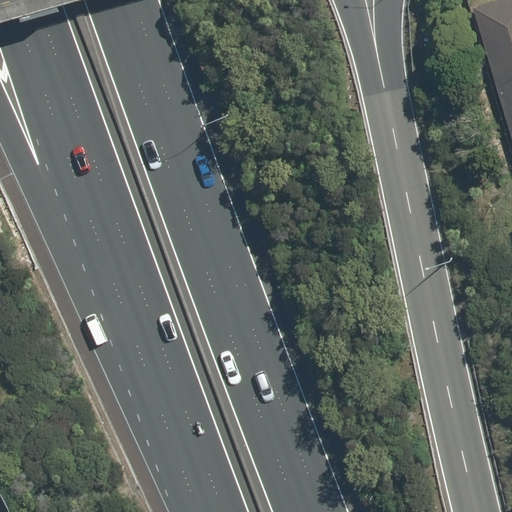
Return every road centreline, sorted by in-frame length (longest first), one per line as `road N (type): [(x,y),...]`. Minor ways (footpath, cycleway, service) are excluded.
road 1 (motorway): [(113,0),(299,511)]
road 2 (motorway): [(223,511),(40,0)]
road 3 (motorway): [(217,511),(0,84)]
road 4 (motorway): [(375,77),(477,511)]
